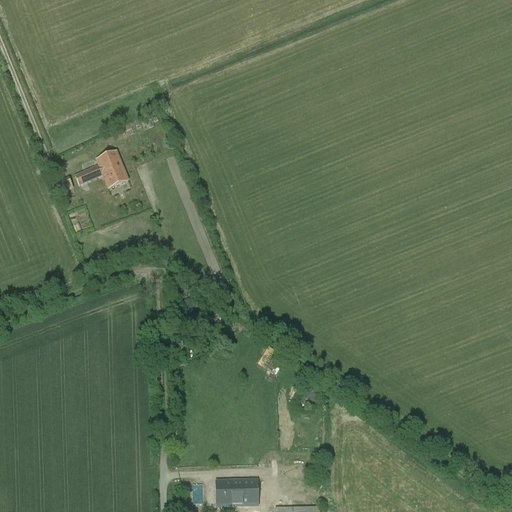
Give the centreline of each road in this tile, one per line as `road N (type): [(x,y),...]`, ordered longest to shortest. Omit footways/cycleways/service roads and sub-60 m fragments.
road 1 (track): [(0,323),(159,267),(486,495),(511,493)]
road 2 (unclassified): [(165,511),(159,267)]
